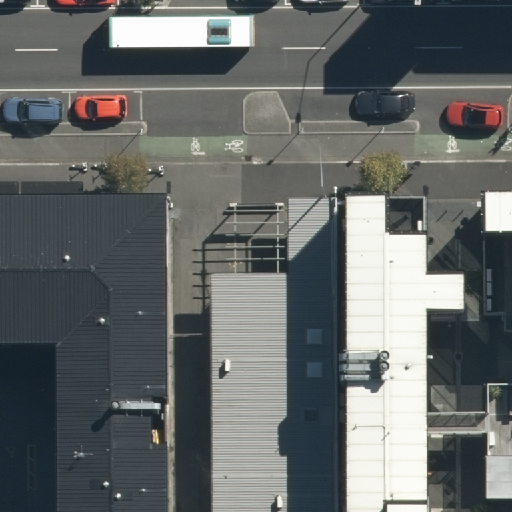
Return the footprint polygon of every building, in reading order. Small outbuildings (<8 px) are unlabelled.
[(162,511),(165,202),(0,203),(0,354),(50,354),(50,511),(162,511)] [(337,205),(340,511),(430,511),(429,323),(464,323),(464,285),(429,285),(428,202),(337,205)] [(340,511),(337,205),(293,205),(293,279),(213,280),(215,511),(340,511)] [(511,206),(486,207),(487,247),(511,246),(511,206)] [(511,390),(488,391),(488,510),(511,510),(511,390)]
